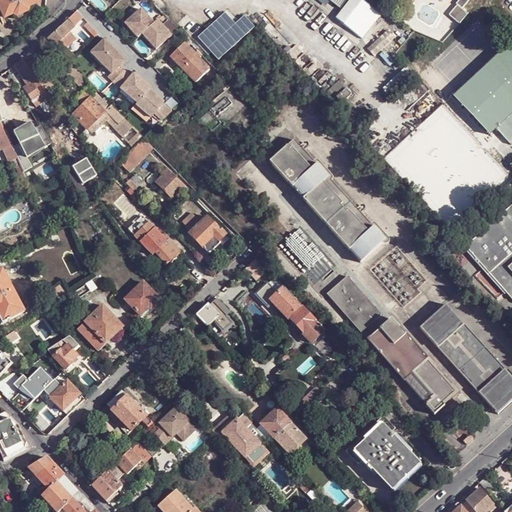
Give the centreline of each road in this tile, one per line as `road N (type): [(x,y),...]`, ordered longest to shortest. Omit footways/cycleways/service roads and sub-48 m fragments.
road 1 (residential): [(251,250),(44,444)]
road 2 (unknown): [(72,0),(167,98)]
